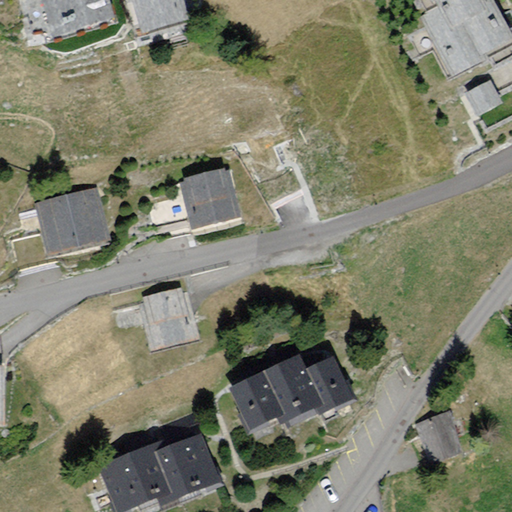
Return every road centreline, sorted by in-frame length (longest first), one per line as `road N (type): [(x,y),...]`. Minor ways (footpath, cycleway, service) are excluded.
road 1 (residential): [(511,156),(303,236),(0,307)]
road 2 (unclassified): [(511,268),(420,384),(335,511)]
